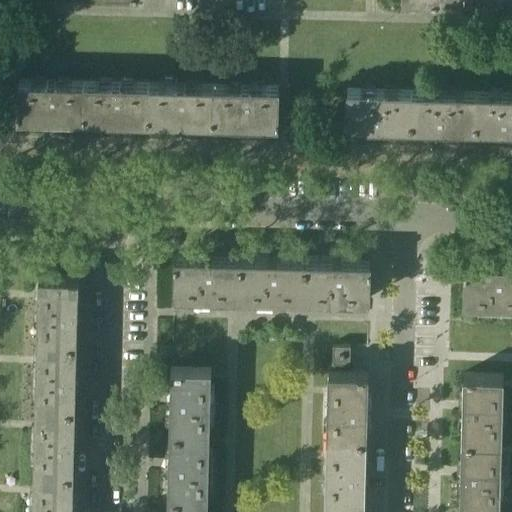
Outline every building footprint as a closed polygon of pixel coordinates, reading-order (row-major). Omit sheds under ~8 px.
[(18,77),(17,115),(82,117),(83,79),(18,77)] [(148,80),(83,79),(82,117),(147,118),(148,80)] [(148,80),(148,118),(212,120),(213,82),(148,80)] [(213,82),(212,120),(278,122),(279,84),(213,82)] [(347,86),(346,123),(362,124),(373,124),(384,124),(395,125),(410,125),(411,88),(397,88),(384,87),(375,87),(362,87),(347,86)] [(411,88),(410,125),(426,125),(437,126),(448,126),(459,126),(474,127),(475,90),(461,89),(448,89),(439,89),(426,88),(411,88)] [(475,90),(474,127),(490,127),(501,127),(511,128),(511,127),(511,90),(511,91),(503,90),(490,90),(475,90)] [(239,294),(240,255),(174,253),(173,292),(239,294)] [(304,295),(305,256),(240,255),(239,294),(304,295)] [(369,297),(370,258),(305,256),(304,295),(369,297)] [(511,300),(511,261),(464,260),(463,299),(511,300)] [(76,340),(77,302),(78,274),(39,273),(37,339),(76,340)] [(75,405),(76,367),(76,340),(37,339),(36,404),(75,405)] [(350,361),(350,344),(350,343),(333,342),(332,361),(350,361)] [(209,430),(210,393),(211,365),(171,364),(170,429),(209,430)] [(366,435),(367,397),(367,370),(328,368),(327,433),(366,435)] [(501,438),(502,401),(502,373),(463,372),(462,437),(501,438)] [(73,470),(74,432),(75,405),(36,404),(34,469),(73,470)] [(207,496),(208,458),(209,430),(170,429),(168,495),(207,496)] [(364,501),(365,463),(366,435),(327,433),(325,500),(364,501)] [(499,504),(500,466),(501,438),(462,437),(460,503),(499,504)] [(71,511),(72,497),(73,470),(34,469),(33,511),(71,511)] [(206,511),(207,496),(168,495),(167,511),(206,511)] [(363,511),(364,501),(325,500),(324,511),(363,511)] [(498,511),(499,504),(460,503),(459,511),(498,511)]
